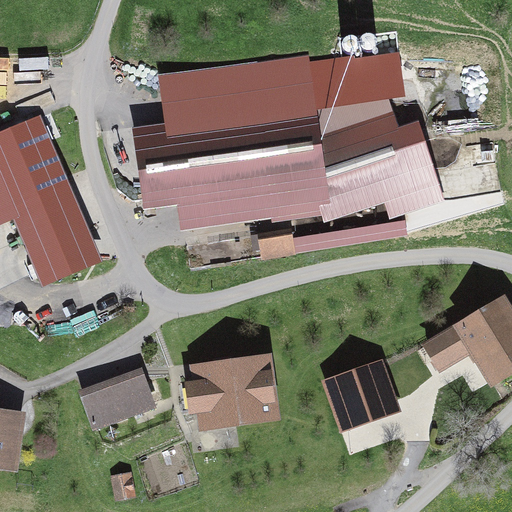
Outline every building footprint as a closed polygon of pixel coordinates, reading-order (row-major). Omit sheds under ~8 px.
[(0,89),(19,89),(19,46),(0,45),(0,89)] [(170,235),(314,214),(304,137),(300,112),(156,132),(170,235)] [(379,113),(304,137),(330,219),(405,195),(379,113)] [(0,207),(35,293),(93,269),(56,180),(0,203),(0,207)] [(252,264),(288,259),(284,231),(248,236),(252,264)] [(478,390),(511,373),(511,318),(501,297),(445,325),(478,390)] [(434,377),(459,363),(442,332),(417,346),(434,377)] [(270,419),(262,355),(177,366),(188,454),(240,448),(237,423),(270,419)] [(340,453),(400,435),(380,365),(319,383),(340,453)] [(80,435),(148,408),(131,366),(64,392),(80,435)] [(0,469),(6,470),(14,410),(0,407),(0,469)] [(107,502),(129,500),(126,472),(104,475),(107,502)]
